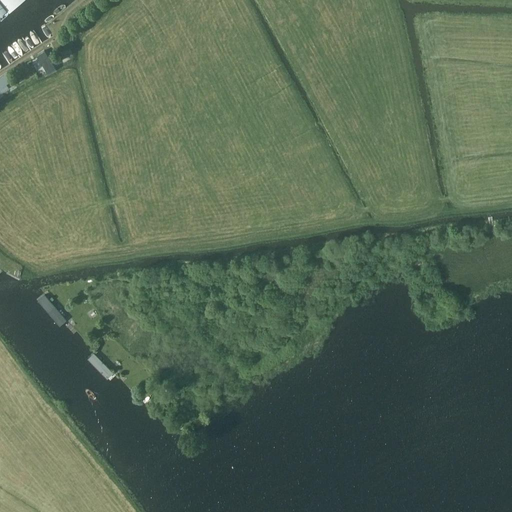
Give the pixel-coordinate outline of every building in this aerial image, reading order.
[(0,0),(0,8),(4,13),(9,8),(0,0)] [(26,44),(10,55),(14,61),(30,50),(26,44)] [(37,52),(49,72),(56,67),(45,48),(37,52)] [(31,58),(37,75),(46,72),(40,55),(31,58)] [(0,87),(1,90),(12,84),(5,73),(0,75),(0,87)] [(38,300),(59,325),(67,319),(46,293),(38,300)] [(88,357),(110,381),(116,376),(94,351),(88,357)]
